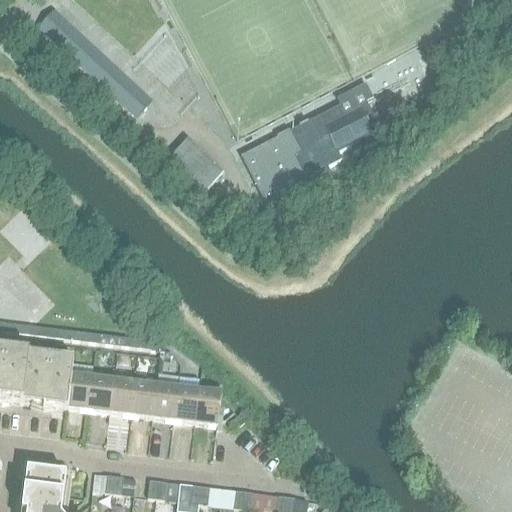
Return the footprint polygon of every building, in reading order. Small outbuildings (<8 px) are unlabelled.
[(137,121),(152,105),(55,13),(40,30),(137,121)] [(375,116),(368,102),(375,99),(367,84),(339,99),(342,106),(243,158),(269,208),(334,175),(330,168),(344,160),(341,153),(361,143),(365,150),(380,142),(376,135),(390,127),(383,112),(375,116)] [(201,197),(222,173),(208,160),(187,141),(165,165),(201,197)] [(10,336),(11,327),(2,326),(1,335),(10,336)] [(18,337),(19,328),(11,327),(10,336),(18,337)] [(26,338),(27,329),(19,328),(18,337),(26,338)] [(34,339),(36,330),(27,329),(26,338),(34,339)] [(43,340),(44,331),(36,330),(34,339),(43,340)] [(51,341),(52,332),(44,331),(43,340),(51,341)] [(59,342),(60,333),(52,332),(51,341),(59,342)] [(67,343),(69,334),(60,333),(59,342),(67,343)] [(75,344),(77,335),(69,334),(67,343),(75,344)] [(84,345),(85,336),(77,335),(75,344),(84,345)] [(92,346),(94,337),(85,336),(84,345),(92,346)] [(101,347),(102,338),(94,337),(92,346),(101,347)] [(109,348),(110,339),(102,338),(101,347),(109,348)] [(117,349),(118,340),(110,339),(109,348),(117,349)] [(126,351),(127,341),(118,340),(117,349),(126,351)] [(134,352),(135,342),(127,341),(126,351),(134,352)] [(142,353),(143,343),(135,342),(134,352),(142,353)] [(143,343),(142,353),(151,354),(152,344),(143,343)] [(28,357),(0,353),(0,404),(22,407),(28,357)] [(70,379),(72,379),(74,363),(28,357),(22,407),(66,412),(70,379)] [(92,382),(72,379),(70,379),(66,412),(88,415),(92,382)] [(109,418),(113,384),(92,382),(88,415),(109,418)] [(131,420),(135,387),(113,384),(109,418),(131,420)] [(152,423),(156,389),(135,387),(131,420),(152,423)] [(174,425),(178,392),(156,389),(152,423),(174,425)] [(195,428),(199,395),(178,392),(174,425),(195,428)] [(199,395),(195,428),(218,431),(222,397),(199,395)] [(237,421),(243,427),(250,422),(244,415),(237,421)] [(237,433),(243,427),(237,421),(231,426),(237,433)] [(35,475),(36,465),(28,464),(27,474),(35,475)] [(43,476),(44,466),(36,465),(35,475),(43,476)] [(50,477),(52,467),(44,466),(43,476),(50,477)] [(52,467),(50,477),(58,478),(59,468),(52,467)] [(59,468),(58,478),(66,479),(67,469),(59,468)] [(43,476),(35,475),(27,474),(22,511),(62,511),(66,479),(58,478),(50,477),(43,476)] [(114,489),(115,480),(107,479),(106,488),(114,489)] [(114,489),(123,490),(124,481),(115,480),(114,489)] [(157,494),(158,485),(150,484),(149,493),(157,494)] [(157,494),(166,495),(167,486),(158,485),(157,494)] [(166,495),(165,504),(178,506),(180,488),(167,486),(166,495)] [(113,498),(114,489),(106,488),(105,497),(113,498)] [(180,488),(178,506),(191,507),(192,498),(193,489),(180,488)] [(122,499),(123,490),(114,489),(113,498),(122,499)] [(200,499),(201,490),(193,489),(192,498),(200,499)] [(200,499),(209,500),(210,491),(201,490),(200,499)] [(209,500),(208,509),(221,511),(223,493),(210,491),(209,500)] [(156,503),(157,494),(149,493),(148,502),(156,503)] [(165,504),(166,495),(157,494),(156,503),(165,504)] [(243,505),(244,496),(236,494),(235,504),(243,505)] [(243,505),(252,506),(253,497),(244,496),(243,505)] [(250,511),(263,511),(266,498),(253,497),(252,506),(250,511)] [(199,508),(200,499),(192,498),(191,507),(199,508)] [(266,498),(263,511),(277,511),(278,509),(279,500),(266,498)] [(208,509),(209,500),(200,499),(199,508),(208,509)] [(286,510),(287,501),(279,500),(278,509),(286,510)] [(286,510),(294,511),(295,502),(287,501),(286,510)]
